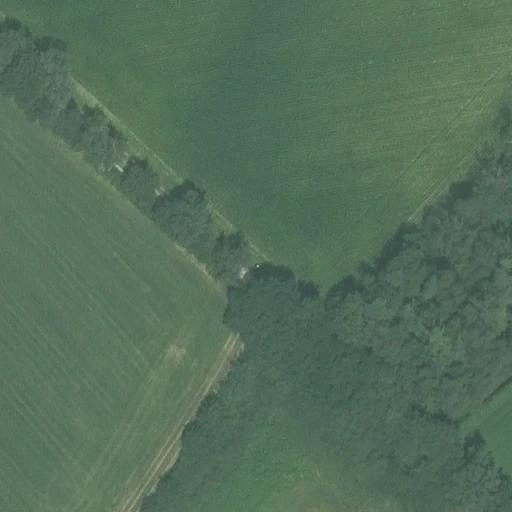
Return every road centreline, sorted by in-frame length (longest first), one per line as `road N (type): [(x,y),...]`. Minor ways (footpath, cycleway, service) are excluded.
road 1 (track): [(0,37),(192,227)]
road 2 (track): [(266,293),(451,443)]
road 3 (track): [(125,511),(246,321)]
